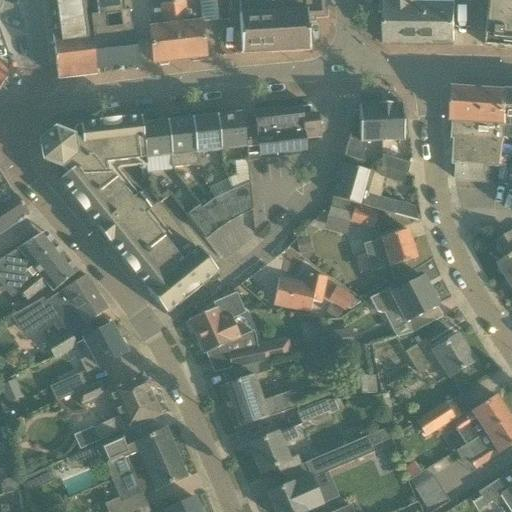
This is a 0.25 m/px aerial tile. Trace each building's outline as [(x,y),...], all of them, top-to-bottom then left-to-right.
[(47,0),(49,9),(57,80),(80,77),(97,75),(91,32),(88,4),(87,0),(47,0)] [(137,70),(136,66),(132,27),(130,27),(129,13),(130,13),(128,0),(87,0),(88,4),(91,32),(97,75),(137,70)] [(200,58),(205,58),(201,23),(186,25),(183,0),(172,0),(173,4),(179,61),(190,59),(192,63),(199,62),(200,58)] [(241,48),(241,54),(309,51),(307,17),(324,16),(323,0),(253,0),(239,1),(240,15),(239,15),(240,34),(233,34),(234,49),(241,48)] [(511,48),(511,0),(491,0),(486,47),(511,48)] [(179,61),(173,4),(160,6),(162,28),(149,29),(153,64),(158,63),(159,66),(167,65),(168,62),(179,61)] [(454,5),(430,5),(386,4),(385,4),(384,46),(454,46),(454,5)] [(0,89),(7,78),(6,77),(14,74),(0,32),(0,89)] [(488,166),(499,167),(500,167),(503,142),(504,142),(504,138),(506,125),(507,92),(454,88),(452,122),(454,122),(453,138),(456,138),(454,164),(458,164),(457,181),(487,183),(488,166)] [(363,151),(362,143),(381,142),(380,105),(378,105),(379,106),(358,107),(359,134),(350,135),(346,146),(363,151)] [(380,105),(381,142),(403,141),(402,106),(391,106),(390,105),(380,105)] [(300,110),(282,112),(286,154),(306,151),(304,140),(318,138),(320,136),(317,116),(310,116),(309,107),(299,108),(300,110)] [(247,162),(248,162),(248,157),(258,156),(258,157),(286,154),(282,112),(280,112),(280,110),(253,113),(255,127),(243,128),(245,149),(246,149),(247,162)] [(217,117),(216,117),(220,151),(245,149),(243,128),(242,114),(217,117)] [(216,117),(191,119),(195,154),(196,154),(220,151),(216,117)] [(145,160),(141,125),(140,118),(122,120),(121,120),(98,122),(98,123),(79,125),(79,128),(75,129),(71,137),(54,131),(39,143),(42,162),(60,169),(61,168),(66,175),(58,182),(70,196),(69,197),(84,216),(85,215),(96,228),(95,229),(108,245),(109,245),(120,258),(119,259),(134,277),(135,277),(146,290),(145,291),(165,316),(183,301),(183,302),(200,289),(199,288),(217,273),(197,249),(196,250),(159,204),(148,211),(116,171),(119,170),(145,166),(145,160)] [(197,166),(196,154),(195,154),(191,119),(191,120),(177,122),(166,122),(170,157),(171,169),(197,166)] [(166,122),(141,125),(145,160),(170,157),(166,122)] [(382,155),(382,166),(382,169),(405,176),(408,165),(385,158),(385,156),(382,155)] [(341,165),(331,198),(393,216),(394,214),(416,219),(412,202),(397,205),(365,196),(372,174),(341,165)] [(0,234),(27,217),(0,176),(0,234)] [(231,191),(240,217),(252,211),(249,184),(231,191)] [(228,223),(240,217),(231,191),(213,200),(228,223)] [(213,200),(201,209),(217,231),(228,223),(213,200)] [(332,200),(327,216),(350,223),(355,207),(351,206),(332,200)] [(201,209),(199,206),(187,215),(206,240),(217,231),(201,209)] [(377,214),(355,207),(350,223),(373,230),(377,214)] [(363,246),(366,255),(355,258),(359,274),(370,271),(371,273),(416,259),(408,231),(381,239),(381,241),(363,246)] [(77,272),(55,245),(45,232),(43,233),(0,260),(0,269),(2,272),(0,273),(0,278),(13,295),(18,291),(26,301),(46,285),(52,293),(77,272)] [(511,233),(497,243),(508,259),(499,265),(511,285),(511,233)] [(309,238),(296,241),(299,256),(312,253),(309,238)] [(278,280),(273,306),(310,314),(312,303),(320,305),(326,279),(309,275),(306,286),(278,280)] [(58,321),(65,333),(45,345),(53,359),(76,345),(70,334),(82,326),(83,327),(108,310),(85,276),(44,303),(42,300),(19,313),(35,336),(58,321)] [(434,292),(430,292),(423,278),(392,295),(389,289),(369,299),(376,312),(382,314),(398,306),(406,322),(437,306),(436,302),(438,299),(434,292)] [(328,302),(344,312),(346,309),(349,310),(360,303),(336,289),(328,302)] [(212,304),(214,309),(189,321),(204,355),(222,347),(225,345),(227,354),(230,369),(266,361),(264,347),(263,346),(256,348),(254,336),(253,332),(239,338),(231,320),(245,314),(235,294),(212,304)] [(341,312),(330,306),(325,314),(336,320),(341,312)] [(111,325),(83,340),(91,355),(80,361),(87,374),(126,353),(111,325)] [(351,330),(326,333),(328,348),(353,346),(351,330)] [(474,363),(457,336),(432,351),(425,340),(404,352),(417,374),(438,361),(448,378),(474,363)] [(234,429),(297,408),(291,392),(274,398),(262,402),(254,376),(270,371),(268,362),(268,361),(266,361),(230,369),(235,382),(220,387),(234,429)] [(87,388),(81,374),(50,388),(56,402),(75,394),(76,394),(87,388)] [(74,436),(80,450),(158,415),(148,392),(149,386),(147,381),(142,379),(141,377),(109,392),(122,420),(94,433),(92,427),(74,436)] [(352,379),(353,396),(372,394),(371,377),(352,379)] [(14,381),(0,387),(0,391),(2,396),(18,389),(14,381)] [(104,395),(99,383),(99,382),(87,388),(76,394),(81,405),(104,395)] [(454,430),(465,446),(485,433),(509,417),(496,396),(471,411),(453,423),(456,429),(454,430)] [(296,412),(301,425),(326,414),(327,417),(340,412),(339,410),(336,402),(321,402),(296,412)] [(425,438),(455,419),(444,403),(415,422),(425,438)] [(461,448),(474,470),(511,445),(511,421),(509,417),(485,433),(465,446),(461,448)] [(297,456),(289,459),(284,447),(300,440),(295,427),(278,435),(277,434),(248,446),(260,474),(275,468),(276,467),(279,475),(283,474),(301,466),(297,456)] [(321,504),(315,491),(310,479),(373,453),(371,447),(390,439),(388,428),(367,438),(304,464),(310,477),(269,494),(276,511),(304,511),(321,504)] [(124,459),(131,473),(175,455),(165,430),(124,448),(120,437),(80,455),(84,464),(101,456),(105,467),(124,459)] [(358,430),(355,434),(357,438),(362,438),(364,434),(362,430),(358,430)] [(0,456),(11,455),(8,443),(0,444),(0,456)] [(11,455),(0,456),(0,469),(13,467),(11,455)] [(107,511),(131,511),(152,504),(148,494),(185,479),(175,455),(131,473),(140,495),(121,503),(120,499),(105,505),(107,511)] [(417,469),(407,475),(410,479),(420,473),(417,469)] [(511,511),(511,470),(509,473),(477,493),(485,506),(500,496),(510,511),(511,511)] [(51,484),(47,471),(18,484),(24,497),(51,484)] [(433,478),(414,490),(422,502),(428,511),(432,511),(448,502),(440,490),(433,478)] [(1,485),(1,488),(2,495),(18,492),(15,479),(6,481),(4,482),(1,485)] [(477,493),(468,498),(477,511),(485,506),(477,493)] [(199,511),(194,498),(164,511),(163,511),(155,511),(152,504),(131,511),(199,511)]
